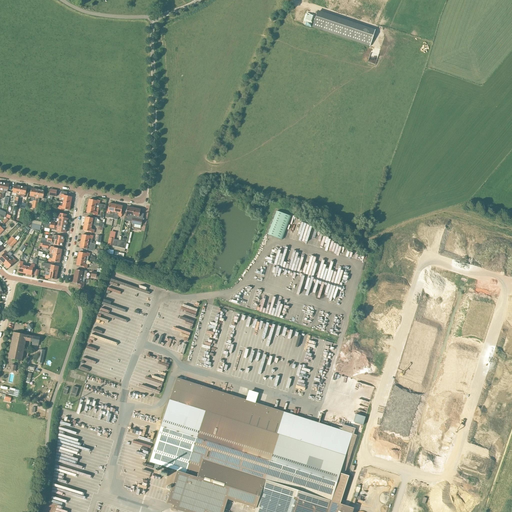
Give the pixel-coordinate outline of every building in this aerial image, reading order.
[(374,34),(317,15),(318,12),(313,27),(370,46),(374,33),(374,34)] [(1,194),(3,195),(4,194),(5,191),(8,192),(9,184),(3,183),(1,192),(1,194)] [(27,188),(21,186),(19,195),(18,198),(21,198),(21,197),(25,198),(27,188)] [(30,200),(34,201),(36,201),(36,198),(38,190),(32,189),(30,200)] [(38,190),(36,198),(36,201),(39,202),(40,198),(43,198),(44,191),(38,190)] [(63,202),(71,204),(72,197),(66,196),(66,195),(61,194),(60,199),(64,200),(63,202)] [(88,206),(95,207),(105,209),(106,205),(99,204),(100,201),(95,200),(89,199),(88,206)] [(70,210),(71,204),(63,202),(62,206),(59,206),(58,209),(64,210),(64,209),(70,210)] [(113,219),(116,205),(109,203),(108,209),(107,209),(106,217),(113,219)] [(116,205),(113,219),(118,220),(118,217),(121,217),(122,211),(123,206),(116,205)] [(94,211),(95,207),(88,206),(86,213),(92,214),(97,216),(98,212),(94,211)] [(128,221),(131,222),(132,219),(134,208),(127,207),(126,213),(125,212),(124,221),(128,221)] [(134,208),(132,219),(131,222),(131,223),(142,226),(143,220),(144,214),(140,213),(141,210),(134,208)] [(293,216),(280,210),(274,224),(288,229),(293,216)] [(59,217),(58,222),(67,224),(68,219),(66,218),(66,215),(60,214),(59,217)] [(84,223),(84,224),(92,225),(103,227),(104,222),(100,221),(99,222),(97,222),(97,219),(86,217),(84,223)] [(66,228),(50,225),(48,224),(47,228),(57,230),(57,231),(65,233),(66,228)] [(92,225),(84,224),(83,230),(89,231),(88,232),(94,233),(94,229),(91,229),(92,225)] [(311,235),(309,244),(364,261),(365,255),(352,251),(340,248),(343,241),(314,232),(313,235),(311,235)] [(81,241),(92,243),(93,239),(92,239),(93,236),(88,235),(88,236),(82,235),(81,241)] [(9,245),(15,239),(12,237),(6,243),(9,245)] [(108,245),(117,247),(118,240),(110,238),(108,245)] [(15,239),(9,245),(11,247),(17,241),(15,239)] [(118,240),(117,247),(125,249),(127,242),(118,240)] [(92,243),(81,241),(80,248),(87,249),(87,250),(90,251),(91,247),(93,248),(94,244),(92,243)] [(51,254),(53,255),(61,256),(62,249),(57,248),(57,247),(51,246),(50,254),(51,254)] [(9,258),(11,257),(8,254),(8,253),(6,250),(2,254),(3,255),(0,257),(0,260),(4,264),(9,258)] [(78,258),(77,259),(85,260),(85,258),(88,259),(88,257),(89,257),(90,253),(84,252),(84,253),(79,252),(78,258)] [(59,263),(61,256),(53,255),(51,254),(51,258),(49,258),(48,262),(54,263),(54,262),(59,263)] [(12,261),(9,258),(4,264),(8,268),(12,264),(13,265),(17,261),(14,259),(12,261)] [(85,260),(77,259),(76,265),(82,266),(82,268),(87,269),(88,264),(84,264),(85,260)] [(25,274),(27,266),(23,265),(23,262),(20,261),(19,266),(20,267),(18,272),(25,274)] [(47,271),(50,272),(57,273),(59,267),(53,265),(43,263),(42,266),(45,266),(45,268),(48,269),(47,271)] [(27,266),(25,274),(32,275),(33,270),(34,270),(35,264),(31,264),(31,267),(27,266)] [(320,270),(318,277),(327,278),(329,266),(326,266),(325,271),(320,270)] [(329,277),(335,279),(339,268),(332,266),(329,277)] [(74,276),(82,278),(82,277),(86,278),(87,271),(81,270),(81,271),(75,270),(74,276)] [(56,280),(57,273),(50,272),(49,276),(46,275),(45,279),(50,280),(51,279),(56,280)] [(84,283),(85,279),(85,278),(82,278),(74,276),(73,283),(78,284),(78,288),(83,289),(84,283)] [(279,312),(282,298),(276,297),(274,303),(277,303),(276,309),(274,315),(280,317),(281,312),(279,312)] [(31,342),(32,336),(27,335),(13,332),(8,358),(22,361),(26,341),(31,342)] [(32,336),(31,342),(32,342),(32,345),(38,346),(39,343),(40,338),(32,336)] [(36,358),(36,362),(43,363),(45,351),(39,349),(37,358),(36,358)] [(353,433),(177,377),(150,462),(177,471),(167,502),(198,511),(223,511),(228,499),(256,508),(254,511),(352,511),(354,508),(343,505),(340,504),(349,476),(340,473),(353,433)] [(74,386),(71,396),(76,397),(79,388),(74,386)] [(9,394),(18,397),(20,390),(10,388),(9,394)] [(364,425),(367,416),(358,414),(355,423),(364,425)]
